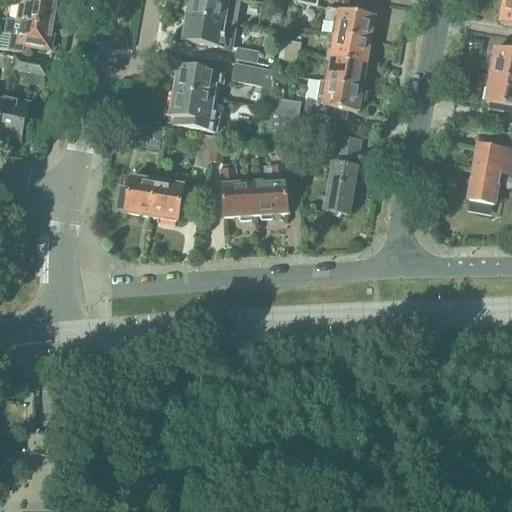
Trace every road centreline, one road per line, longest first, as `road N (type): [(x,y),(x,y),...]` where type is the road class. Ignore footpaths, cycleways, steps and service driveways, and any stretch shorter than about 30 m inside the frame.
road 1 (residential): [(65,338),(375,313),(511,311)]
road 2 (residential): [(394,267),(63,291)]
road 3 (residential): [(394,267),(440,0)]
road 4 (residential): [(70,194),(92,67)]
